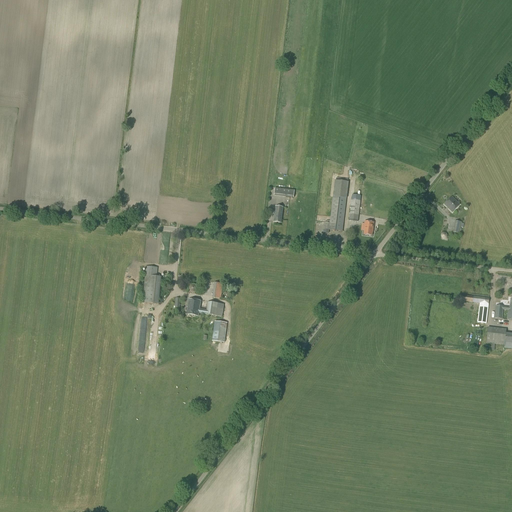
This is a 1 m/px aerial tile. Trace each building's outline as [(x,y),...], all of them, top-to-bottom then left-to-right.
[(287,189),(286,197),(293,198),(294,190),(287,189)] [(324,222),(324,230),(342,232),(347,198),(333,196),(329,223),(324,222)] [(452,213),(460,205),(452,197),(444,205),(452,213)] [(351,199),(349,220),(358,221),(360,200),(351,199)] [(281,224),(282,216),(283,208),(275,207),(273,223),(281,224)] [(364,231),(364,235),(372,236),(373,232),(374,223),(364,222),(364,224),(362,224),(361,231),(364,231)] [(459,234),(461,223),(455,222),(453,233),(459,234)] [(158,304),(161,277),(156,277),(157,268),(146,267),(143,303),(158,304)] [(221,299),(223,284),(214,283),(212,298),(221,299)] [(486,324),(489,304),(488,304),(489,298),(461,295),(460,301),(480,303),(477,323),(486,324)] [(511,299),(510,299),(509,307),(496,306),(494,318),(502,319),(503,310),(508,310),(507,320),(511,320),(511,299)] [(206,310),(200,309),(201,301),(189,300),(186,315),(199,317),(199,314),(222,317),(224,305),(208,302),(206,310)] [(225,343),(227,323),(214,322),(212,341),(225,343)] [(488,327),(486,343),(492,344),(491,350),(494,350),(495,345),(504,346),(504,348),(511,349),(511,334),(506,333),(506,330),(488,327)]
